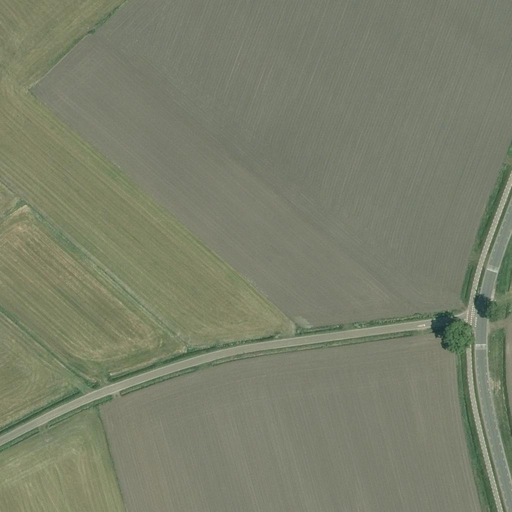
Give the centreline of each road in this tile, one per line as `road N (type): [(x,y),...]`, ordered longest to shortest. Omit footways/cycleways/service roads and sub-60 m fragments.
road 1 (unclassified): [(0,441),(185,359),(481,319)]
road 2 (secondary): [(511,507),(481,381),(481,319)]
